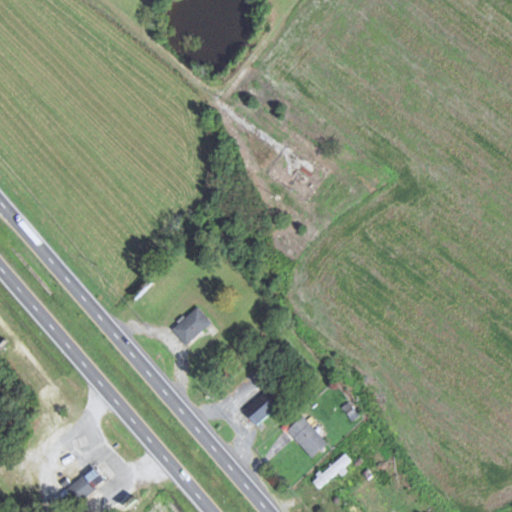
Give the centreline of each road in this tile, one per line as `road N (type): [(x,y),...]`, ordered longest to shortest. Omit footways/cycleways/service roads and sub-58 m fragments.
road 1 (trunk): [(271,511),(0,197)]
road 2 (trunk): [(0,264),(214,511)]
